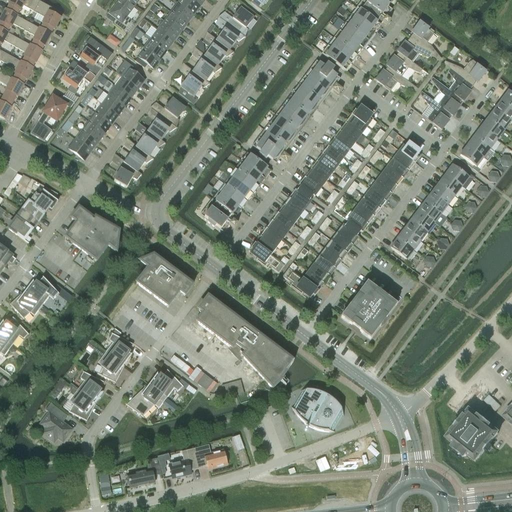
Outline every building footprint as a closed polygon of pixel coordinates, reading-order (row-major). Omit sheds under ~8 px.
[(5,11),(16,17),(19,12),(22,7),(34,13),(40,3),(34,0),(11,0),(8,6),(9,6),(6,12),(5,11)] [(134,7),(124,0),(120,0),(110,15),(116,19),(112,24),(124,33),(132,22),(126,18),(134,7)] [(190,0),(180,0),(178,4),(194,17),(201,8),(190,0)] [(190,0),(201,8),(206,0),(190,0)] [(362,0),(356,9),(380,27),(383,23),(387,26),(390,22),(386,19),(392,11),(383,5),(385,2),(382,0),(362,0)] [(40,3),(34,13),(46,19),(42,25),(43,25),(40,30),(50,36),(51,36),(50,36),(53,30),(54,31),(60,19),(52,15),(54,11),(40,3)] [(194,17),(178,4),(171,13),(187,26),(194,17)] [(158,8),(155,6),(154,7),(150,12),(153,14),(154,14),(158,8)] [(356,9),(351,16),(374,34),(380,27),(356,9)] [(232,19),(228,25),(246,39),(246,38),(247,31),(246,30),(254,20),(253,19),(247,15),(241,10),(233,20),(232,19)] [(0,30),(6,34),(7,34),(9,29),(10,29),(12,25),(24,31),(28,24),(17,17),(16,17),(5,11),(0,20),(0,30)] [(171,13),(164,22),(181,35),(187,26),(171,13)] [(351,16),(345,24),(368,42),(374,34),(351,16)] [(164,22),(158,31),(174,44),(181,35),(164,22)] [(28,24),(24,31),(35,37),(33,41),(34,42),(31,47),(41,53),(41,52),(44,47),(44,48),(50,36),(40,30),(39,30),(28,24)] [(368,42),(345,24),(339,32),(363,50),(368,42)] [(432,57),(439,62),(441,60),(430,47),(427,44),(434,35),(419,24),(412,34),(413,35),(409,40),(432,57)] [(224,32),(217,41),(217,42),(234,55),(234,54),(230,51),(237,42),(238,43),(245,39),(246,39),(228,25),(223,31),(224,32)] [(207,33),(209,35),(215,28),(213,27),(212,26),(207,33)] [(130,38),(133,41),(140,32),(136,29),(130,38)] [(0,45),(1,46),(3,42),(15,48),(19,40),(7,34),(6,34),(0,30),(0,45)] [(158,31),(151,40),(167,53),(174,44),(158,31)] [(339,32),(333,39),(357,57),(363,50),(339,32)] [(115,38),(110,45),(117,50),(122,43),(115,38)] [(333,39),(327,47),(351,65),(357,57),(333,39)] [(19,40),(15,48),(26,54),(24,58),(25,59),(22,64),(21,64),(32,70),(31,69),(34,64),(35,64),(41,53),(31,47),(30,47),(19,40)] [(151,40),(144,49),(161,61),(167,53),(151,40)] [(212,48),(205,57),(222,70),(223,70),(218,67),(225,57),(226,58),(233,54),(234,55),(217,42),(217,41),(216,40),(211,47),(212,48)] [(432,57),(409,40),(406,44),(404,43),(397,53),(398,54),(412,64),(419,55),(430,60),(432,57)] [(88,47),(80,58),(88,64),(86,69),(97,76),(100,71),(94,66),(101,57),(107,62),(112,55),(96,43),(91,49),(88,47)] [(351,65),(327,47),(321,55),(345,73),(351,65)] [(161,61),(144,49),(137,58),(138,59),(144,63),(154,71),(161,61)] [(0,61),(5,65),(9,58),(10,57),(0,52),(0,61)] [(398,54),(395,59),(393,58),(386,67),(387,69),(388,68),(401,78),(408,70),(419,74),(422,71),(412,64),(398,54)] [(119,65),(122,58),(116,56),(113,62),(119,65)] [(201,63),(194,73),(193,73),(211,86),(206,82),(214,73),(215,74),(222,70),(222,71),(222,70),(205,57),(204,56),(199,62),(201,63)] [(9,58),(5,65),(17,71),(15,75),(12,81),(23,87),(22,86),(25,81),(26,81),(32,70),(21,64),(22,64),(21,64),(10,57),(9,58)] [(135,63),(141,67),(144,63),(138,59),(135,63)] [(111,62),(107,68),(114,73),(118,66),(111,62)] [(316,62),(310,70),(340,93),(342,90),(336,85),(340,80),(331,74),(333,71),(327,67),(325,69),(316,62)] [(450,70),(473,87),(476,82),(478,84),(485,74),(470,63),(463,72),(460,69),(445,63),(443,65),(449,70),(450,70)] [(70,70),(62,81),(71,87),(68,92),(74,96),(78,92),(76,91),(83,80),(90,85),(95,78),(78,66),(74,72),(70,70)] [(388,68),(387,69),(384,73),(382,72),(375,82),(390,93),(397,84),(400,86),(416,93),(418,90),(401,78),(388,68)] [(122,79),(138,91),(145,82),(135,75),(129,70),(122,79)] [(340,93),(310,70),(305,78),(328,96),(332,91),(338,95),(340,93)] [(450,70),(449,70),(447,73),(455,83),(448,91),(448,92),(462,102),(463,103),(470,93),(469,92),(473,87),(450,70)] [(193,73),(194,73),(192,72),(188,78),(189,79),(181,89),(182,90),(178,95),(194,107),(198,101),(194,98),(201,89),(202,89),(210,86),(211,86),(193,73)] [(0,74),(0,83),(8,88),(5,92),(6,92),(3,98),(13,103),(16,98),(17,98),(23,87),(12,81),(12,80),(0,74)] [(328,96),(305,78),(299,86),(322,103),(328,96)] [(138,91),(122,79),(115,88),(131,100),(138,91)] [(448,92),(448,91),(432,79),(430,81),(441,95),(444,97),(438,106),(437,106),(451,116),(452,117),(459,108),(458,107),(462,102),(448,92)] [(299,86),(293,93),(316,111),(322,103),(299,86)] [(131,100),(115,88),(108,97),(125,109),(131,100)] [(501,102),(511,109),(511,95),(508,92),(501,102)] [(316,111),(293,93),(287,101),(311,119),(316,111)] [(437,106),(438,106),(421,93),(420,96),(430,109),(433,112),(426,121),(441,132),(449,122),(447,121),(451,116),(437,106)] [(125,109),(108,97),(102,106),(118,118),(125,109)] [(0,118),(4,121),(11,109),(10,109),(13,103),(3,98),(0,103),(0,118)] [(53,99),(30,135),(44,143),(52,132),(43,126),(48,117),(56,122),(65,107),(70,110),(74,104),(63,98),(60,103),(53,99)] [(164,110),(159,116),(177,130),(177,129),(179,122),(178,121),(185,111),(172,101),(165,111),(164,110)] [(311,119),(287,101),(281,109),(305,126),(311,119)] [(511,120),(511,109),(501,102),(494,111),(510,123),(511,120)] [(118,118),(102,106),(95,114),(111,127),(118,118)] [(351,116),(367,128),(373,120),(357,108),(351,116)] [(281,109),(276,116),(299,134),(305,126),(281,109)] [(510,123),(494,111),(487,120),(503,132),(510,123)] [(111,127),(95,114),(88,123),(105,136),(111,127)] [(67,121),(71,124),(76,127),(77,126),(73,123),(77,118),(72,115),(67,121)] [(156,123),(149,132),(148,133),(166,146),(166,145),(161,142),(168,133),(170,134),(176,130),(177,130),(159,116),(154,122),(156,123)] [(299,134),(276,116),(270,124),(293,142),(299,134)] [(367,128),(351,116),(345,124),(361,136),(367,128)] [(503,132),(487,120),(481,129),(497,141),(503,132)] [(64,126),(63,127),(70,132),(74,127),(71,124),(67,121),(64,126)] [(105,136),(88,123),(82,132),(98,145),(105,136)] [(270,124),(264,132),(288,149),(293,142),(270,124)] [(361,136),(345,124),(339,132),(355,144),(361,136)] [(481,129),(474,138),(490,150),(497,141),(481,129)] [(380,130),(376,135),(381,139),(384,134),(380,130)] [(144,139),(137,148),(154,161),(150,158),(157,148),(159,150),(165,145),(165,146),(166,146),(148,133),(149,132),(147,131),(143,138),(144,139)] [(82,132),(75,141),(91,154),(98,145),(82,132)] [(288,149),(264,132),(258,139),(288,162),(290,159),(284,154),(288,149)] [(355,144),(339,132),(333,139),(349,151),(355,144)] [(381,139),(376,135),(373,140),(377,144),(381,139)] [(388,137),(384,142),(389,145),(393,141),(388,137)] [(474,138),(467,147),(483,159),(490,150),(474,138)] [(288,162),(258,139),(252,147),(261,154),(259,156),(266,161),(267,159),(276,165),(280,160),(286,164),(288,162)] [(349,151),(333,139),(328,147),(344,159),(349,151)] [(91,154),(75,141),(68,150),(84,163),(91,154)] [(389,145),(384,142),(381,147),(385,150),(389,145)] [(405,144),(399,152),(415,165),(421,157),(405,144)] [(364,151),(369,154),(373,149),(368,146),(364,151)] [(132,154),(125,164),(142,177),(138,173),(145,164),(147,165),(153,161),(154,162),(154,161),(137,148),(136,147),(131,153),(132,154)] [(344,159),(328,147),(322,155),(338,167),(344,159)] [(483,159),(467,147),(460,157),(473,167),(472,169),(478,174),(486,162),(483,159)] [(369,154),(364,151),(361,156),(366,159),(369,154)] [(377,152),(373,157),(377,161),(381,156),(377,152)] [(399,152),(393,160),(409,172),(415,165),(399,152)] [(247,154),(241,162),(264,180),(270,172),(247,154)] [(322,155),(316,162),(332,174),(338,167),(322,155)] [(503,156),(501,159),(510,165),(511,163),(509,157),(503,156)] [(377,161),(373,157),(369,162),(374,165),(377,161)] [(510,165),(501,159),(499,161),(502,167),(508,168),(510,165)] [(409,172),(393,160),(387,168),(403,180),(409,172)] [(353,166),(357,170),(361,165),(357,161),(353,166)] [(241,162),(235,170),(259,188),(264,180),(241,162)] [(332,174),(316,162),(310,170),(326,182),(332,174)] [(125,164),(124,163),(119,169),(118,171),(120,173),(114,183),(126,190),(132,179),(136,182),(140,176),(142,177),(125,164)] [(357,170),(353,166),(349,171),(354,174),(357,170)] [(361,172),(366,176),(370,171),(365,167),(361,172)] [(461,188),(465,191),(474,179),(468,175),(466,177),(452,167),(445,176),(461,188)] [(387,168),(381,175),(397,187),(403,180),(387,168)] [(259,188),(235,170),(229,178),(253,195),(259,188)] [(310,170),(305,178),(321,190),(326,182),(310,170)] [(366,176),(361,172),(358,177),(362,181),(366,176)] [(491,173),(487,177),(490,183),(496,184),(499,179),(497,173),(491,173)] [(397,187),(381,175),(376,183),(392,195),(397,187)] [(445,176),(438,185),(454,197),(461,188),(445,176)] [(341,182),(346,185),(350,180),(345,177),(341,182)] [(229,178),(223,185),(247,203),(253,195),(229,178)] [(321,190),(305,178),(298,186),(314,198),(321,190)] [(8,189),(12,192),(18,184),(13,181),(8,189)] [(346,185),(341,182),(338,186),(343,190),(346,185)] [(354,183),(350,188),(355,191),(358,186),(354,183)] [(376,183),(370,191),(386,203),(392,195),(376,183)] [(247,203),(223,185),(218,193),(241,211),(247,203)] [(454,197),(438,185),(432,194),(448,206),(454,197)] [(480,187),(476,192),(479,198),(485,198),(488,194),(486,188),(480,187)] [(355,191),(350,188),(346,192),(351,196),(355,191)] [(12,192),(8,189),(5,193),(4,195),(8,198),(12,192)] [(289,199),(305,211),(311,203),(295,191),(289,199)] [(386,203),(370,191),(364,198),(380,210),(386,203)] [(35,194),(28,204),(43,215),(48,209),(51,211),(57,202),(43,192),(39,197),(35,194)] [(330,197),(335,200),(338,195),(333,192),(330,197)] [(218,193),(212,201),(235,218),(241,211),(218,193)] [(448,206),(432,194),(425,203),(441,215),(448,206)] [(335,200),(330,197),(326,202),(331,205),(335,200)] [(342,198),(338,203),(343,207),(347,202),(342,198)] [(380,210),(364,198),(358,206),(374,218),(380,210)] [(305,211),(289,199),(283,206),(299,218),(305,211)] [(212,201),(206,208),(200,216),(208,223),(207,225),(213,230),(215,228),(224,234),(230,226),(234,229),(237,225),(233,222),(235,218),(212,201)] [(343,207),(338,203),(335,208),(339,212),(343,207)] [(425,203),(418,213),(434,225),(441,215),(425,203)] [(468,203),(466,206),(474,212),(476,210),(474,204),(468,203)] [(28,204),(22,212),(37,224),(43,215),(28,204)] [(283,206),(277,214),(293,226),(299,218),(283,206)] [(358,206),(352,214),(368,226),(374,218),(358,206)] [(474,212),(466,206),(464,208),(466,214),(473,215),(474,212)] [(77,223),(65,239),(99,264),(111,249),(119,256),(122,234),(97,219),(96,221),(79,209),(71,219),(77,223)] [(22,212),(16,220),(31,232),(37,224),(22,212)] [(314,217),(319,221),(323,216),(318,212),(314,217)] [(434,225),(418,213),(411,222),(427,234),(434,225)] [(293,226),(277,214),(272,222),(288,234),(293,226)] [(368,226),(352,214),(346,222),(362,234),(368,226)] [(319,221),(314,217),(310,222),(315,226),(319,221)] [(323,224),(327,228),(331,222),(326,219),(323,224)] [(16,220),(8,230),(23,242),(27,245),(29,242),(26,239),(31,232),(16,220)] [(454,221),(452,224),(461,230),(463,228),(460,222),(454,221)] [(288,234),(272,222),(266,229),(282,241),(288,234)] [(427,234),(411,222),(404,231),(420,243),(427,234)] [(327,228),(323,224),(319,229),(324,232),(327,228)] [(461,230),(452,224),(450,227),(453,232),(459,233),(461,230)] [(343,227),(337,235),(353,247),(359,239),(343,227)] [(303,233),(307,236),(311,231),(306,228),(303,233)] [(282,241),(266,229),(260,237),(276,249),(282,241)] [(404,231),(397,240),(413,252),(420,243),(404,231)] [(307,236),(303,233),(299,237),(304,241),(307,236)] [(315,234),(311,239),(316,243),(320,238),(315,234)] [(353,247),(337,235),(331,242),(347,254),(353,247)] [(276,249),(260,237),(254,245),(270,257),(270,256),(276,249)] [(316,243),(311,239),(308,244),(312,247),(316,243)] [(413,252),(397,240),(390,249),(406,261),(413,252)] [(438,242),(447,249),(449,246),(446,240),(440,240),(438,242)] [(331,242),(325,250),(341,262),(347,254),(331,242)] [(447,249),(438,242),(436,245),(439,250),(445,251),(447,249)] [(291,248),(296,252),(299,247),(295,243),(291,248)] [(270,257),(254,245),(248,252),(278,275),(284,267),(279,263),(280,263),(270,256),(270,257)] [(296,252),(291,248),(288,253),(292,257),(296,252)] [(0,264),(4,267),(11,258),(0,249),(0,264)] [(303,250),(300,255),(304,258),(308,253),(303,250)] [(341,262),(325,250),(319,258),(335,270),(341,262)] [(304,258),(300,255),(296,259),(301,263),(304,258)] [(284,258),(280,263),(279,263),(284,267),(289,261),(284,258)] [(319,258),(314,265),(330,277),(335,270),(319,258)] [(426,258),(424,260),(433,267),(435,264),(433,259),(426,258)] [(136,284),(168,308),(168,307),(179,293),(184,297),(191,288),(192,288),(155,259),(140,266),(147,271),(137,284),(136,284)] [(433,267),(424,260),(423,263),(425,268),(432,269),(433,267)] [(292,264),(288,270),(293,273),(297,268),(292,264)] [(314,265),(308,273),(324,285),(330,277),(314,265)] [(293,273),(288,270),(282,278),(312,301),(318,293),(302,281),(302,280),(293,273)] [(308,273),(302,280),(302,281),(318,293),(324,285),(308,273)] [(32,283),(24,293),(42,307),(49,297),(53,300),(58,295),(43,279),(36,285),(32,283)] [(351,306),(341,319),(351,327),(352,326),(360,332),(359,333),(370,341),(380,328),(379,327),(385,319),(386,320),(396,307),(385,299),(377,294),(377,293),(367,284),(356,298),(357,298),(351,306)] [(42,307),(24,293),(20,299),(19,298),(10,306),(23,320),(30,314),(34,317),(42,307)] [(196,322),(195,322),(232,350),(232,349),(233,347),(235,349),(231,354),(238,359),(240,355),(272,390),(280,382),(280,383),(281,382),(280,381),(293,363),(208,298),(198,311),(203,315),(197,322),(196,322)] [(49,313),(44,308),(40,312),(46,317),(49,313)] [(0,325),(0,337),(12,347),(19,337),(23,340),(28,335),(13,319),(6,326),(2,323),(0,325)] [(113,344),(106,354),(124,367),(132,356),(128,353),(132,345),(118,338),(120,334),(115,331),(112,335),(109,341),(113,344)] [(12,347),(0,337),(0,354),(4,357),(9,351),(12,347)] [(97,348),(94,351),(101,357),(104,353),(97,348)] [(124,367),(106,354),(98,364),(102,367),(98,376),(115,384),(120,374),(119,373),(124,367)] [(157,375),(149,386),(167,399),(174,390),(178,392),(183,388),(168,372),(161,378),(157,375)] [(77,392),(95,405),(103,395),(99,392),(103,383),(83,373),(80,379),(84,382),(77,392)] [(225,384),(227,394),(243,391),(241,381),(225,384)] [(167,399),(149,386),(145,392),(144,391),(127,407),(143,419),(155,407),(159,410),(164,403),(168,405),(170,402),(167,399)] [(54,402),(60,393),(61,392),(55,388),(54,389),(48,398),(54,402)] [(95,405),(77,392),(72,389),(70,391),(75,395),(69,402),(73,405),(69,414),(86,423),(92,412),(90,411),(95,405)] [(294,412),(292,408),(291,408),(294,414),(298,419),(303,424),(309,428),(317,431),(325,433),(334,433),(334,432),(331,432),(342,414),(343,417),(344,416),(342,412),(338,407),(335,404),(330,399),(325,396),(319,394),(314,392),(309,391),(306,391),(302,391),(301,391),(301,392),(305,392),(294,412)] [(49,414),(39,426),(45,430),(41,435),(54,445),(58,440),(63,444),(73,431),(63,424),(68,417),(51,404),(46,411),(49,414)] [(470,411),(447,440),(455,447),(454,448),(455,452),(462,458),(466,457),(467,456),(475,463),(499,434),(470,411)] [(193,450),(198,470),(207,467),(208,471),(227,466),(226,463),(227,462),(226,455),(224,455),(223,452),(210,455),(208,446),(193,450)] [(198,470),(193,450),(181,453),(183,462),(169,465),(172,480),(191,476),(190,472),(198,470)] [(158,459),(149,461),(150,465),(152,471),(154,470),(160,469),(158,459)] [(138,474),(128,476),(130,489),(155,484),(152,471),(150,465),(136,468),(138,474)] [(110,488),(101,489),(102,497),(111,495),(110,488)]
